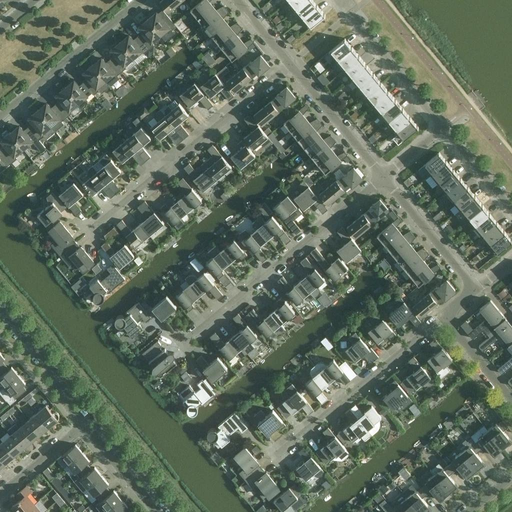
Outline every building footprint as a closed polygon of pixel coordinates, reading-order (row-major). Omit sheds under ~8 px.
[(182,0),(161,0),(160,2),(168,12),(182,0)] [(202,0),(190,10),(197,18),(213,6),(209,1),(210,0),(211,0),(202,0)] [(288,0),(287,2),(294,10),(306,0),(288,0)] [(306,0),(294,10),(301,19),(316,7),(310,0),(306,0)] [(197,18),(204,27),(226,9),(224,5),(218,8),(218,9),(217,10),(213,6),(197,18)] [(316,7),(301,19),(309,28),(324,16),(316,7)] [(204,27),(211,35),(227,22),(223,18),(224,16),(225,17),(229,12),(226,9),(204,27)] [(160,12),(160,11),(158,13),(157,12),(148,19),(147,19),(161,35),(169,28),(171,31),(177,26),(163,10),(160,12)] [(143,32),(138,36),(149,49),(154,45),(152,42),(161,35),(147,19),(147,20),(139,27),(143,32)] [(211,35),(218,43),(240,25),(237,22),(232,25),(232,26),(230,27),(227,22),(211,35)] [(218,43),(225,52),(240,39),(237,34),(238,33),(239,33),(243,28),(240,25),(218,43)] [(120,42),(133,58),(142,51),(144,53),(149,49),(138,36),(133,40),(129,35),(120,42)] [(240,39),(225,52),(232,60),(254,42),(251,39),(246,42),(244,43),(240,39)] [(329,52),(336,61),(351,49),(344,40),(329,52)] [(262,54),(271,47),(267,41),(258,49),(262,54)] [(115,55),(111,59),(122,72),(126,68),(128,71),(137,63),(133,58),(120,42),(111,50),(115,55)] [(336,61),(344,70),(358,58),(351,49),(336,61)] [(251,61),(243,68),(251,78),(258,72),(259,73),(269,64),(261,54),(252,62),(251,61)] [(93,64),(110,86),(119,79),(116,76),(122,72),(111,59),(106,62),(102,57),(93,65),(93,64)] [(344,70),(351,79),(366,67),(358,58),(344,70)] [(110,86),(93,64),(92,65),(93,65),(84,72),(88,78),(83,81),(94,95),(99,90),(101,93),(110,86)] [(351,79),(358,88),(373,75),(366,67),(351,79)] [(417,67),(413,70),(418,77),(422,74),(417,67)] [(251,78),(243,68),(226,82),(235,92),(251,78)] [(219,89),(229,100),(234,96),(215,73),(215,74),(209,79),(208,79),(204,74),(196,80),(211,97),(211,96),(217,91),(218,91),(218,90),(219,89)] [(358,88),(365,96),(380,84),(373,75),(358,88)] [(65,87),(78,103),(83,108),(85,106),(86,105),(88,103),(84,98),(87,96),(89,99),(94,95),(83,81),(79,85),(75,80),(66,87),(65,87)] [(198,98),(208,109),(213,105),(195,82),(194,83),(194,84),(188,89),(188,88),(187,89),(181,94),(180,95),(190,106),(190,105),(196,100),(197,100),(197,99),(198,98)] [(365,96),(373,105),(388,93),(380,84),(365,96)] [(278,95),(271,101),(279,111),(287,104),(286,104),(295,96),(287,86),(277,94),(278,95)] [(61,100),(56,104),(67,117),(72,113),(70,110),(78,103),(65,87),(65,88),(56,95),(61,100)] [(373,105),(380,114),(395,102),(388,93),(373,105)] [(279,111),(271,101),(254,115),(262,125),(279,111)] [(380,114),(387,123),(402,110),(395,102),(380,114)] [(38,110),(51,126),(60,119),(62,121),(67,117),(56,104),(51,108),(47,103),(38,110)] [(189,115),(179,103),(178,104),(179,105),(172,110),(169,105),(166,105),(160,110),(178,131),(184,139),(189,135),(179,122),(181,121),(182,121),(181,120),(188,115),(188,116),(189,115)] [(284,123),(291,131),(306,118),(302,114),(304,112),(305,113),(309,108),(306,105),(306,104),(284,123)] [(362,117),(368,112),(364,107),(358,112),(362,117)] [(33,123),(28,127),(39,140),(44,136),(42,133),(51,126),(38,110),(37,110),(38,111),(29,118),(33,123)] [(178,131),(160,110),(158,112),(157,113),(156,115),(156,117),(156,118),(157,120),(158,121),(157,121),(158,122),(152,127),(151,126),(151,127),(160,139),(161,138),(160,138),(167,132),(167,133),(168,132),(167,132),(169,131),(173,135),(178,131)] [(387,123),(395,132),(409,119),(402,110),(387,123)] [(244,137),(254,149),(254,148),(260,143),(261,143),(266,149),(273,143),(249,114),(244,119),(254,130),(252,132),(252,131),(251,132),(245,137),(244,137)] [(291,131),(298,140),(320,121),(317,118),(311,121),(312,122),(310,123),(306,118),(291,131)] [(409,119),(395,132),(402,141),(417,128),(409,119)] [(298,140),(305,148),(320,135),(316,131),(318,129),(322,125),(320,121),(298,140)] [(10,132),(10,133),(23,149),(32,142),(33,142),(41,152),(45,147),(28,127),(24,131),(20,126),(11,133),(10,132)] [(151,139),(141,127),(140,127),(141,128),(135,133),(134,133),(134,134),(128,139),(127,138),(140,154),(145,150),(141,145),(143,144),(143,145),(144,144),(143,144),(150,139),(151,139)] [(6,146),(1,149),(12,163),(17,158),(15,156),(23,149),(10,133),(2,141),(6,146)] [(305,148),(311,156),(333,138),(331,135),(325,138),(326,139),(324,140),(320,135),(305,148)] [(140,154),(127,138),(127,139),(121,145),(120,144),(120,145),(114,150),(113,150),(122,162),(123,161),(129,156),(130,156),(129,155),(131,154),(141,165),(146,161),(140,154)] [(311,156),(318,165),(334,152),(330,147),(331,146),(332,146),(336,141),(333,138),(311,156)] [(232,156),(231,156),(241,168),(241,167),(247,162),(248,162),(248,161),(254,156),(255,156),(242,140),(237,145),(241,149),(239,150),(238,150),(238,151),(232,156)] [(204,162),(203,162),(217,179),(218,179),(217,178),(224,173),(224,174),(225,173),(224,173),(231,167),(231,168),(232,167),(213,145),(208,149),(213,156),(211,157),(211,156),(210,157),(204,163),(204,162)] [(0,172),(12,163),(1,149),(0,150),(0,172)] [(334,152),(318,165),(326,173),(340,161),(348,155),(347,154),(347,155),(345,151),(339,154),(339,155),(338,156),(334,152)] [(93,165),(92,166),(116,194),(121,190),(111,178),(113,177),(113,178),(114,177),(120,171),(120,172),(121,171),(107,154),(99,160),(104,166),(98,171),(93,165)] [(423,166),(431,175),(445,163),(438,154),(423,166)] [(217,179),(203,162),(203,163),(204,163),(197,168),(196,168),(197,169),(195,170),(189,163),(184,168),(203,191),(204,190),(203,190),(210,185),(211,185),(210,184),(217,179)] [(431,175),(438,184),(453,172),(445,163),(431,175)] [(116,194),(92,166),(90,168),(89,169),(88,171),(88,173),(88,174),(89,176),(90,177),(90,178),(84,183),(83,183),(93,195),(93,194),(99,189),(100,189),(100,188),(101,187),(111,198),(116,194)] [(344,174),(336,180),(345,190),(351,184),(352,185),(362,177),(354,167),(345,174),(344,174)] [(438,184),(445,193),(460,180),(453,172),(438,184)] [(178,200),(188,212),(187,211),(194,206),(195,206),(194,205),(201,200),(201,201),(202,200),(183,178),(178,182),(187,193),(186,195),(185,194),(184,195),(185,195),(179,200),(178,200)] [(300,190),(300,191),(301,192),(301,193),(295,198),(295,197),(294,198),(304,210),(304,209),(310,203),(311,204),(311,203),(312,201),(316,206),(321,202),(304,180),(301,183),(300,184),(299,185),(299,186),(299,188),(300,190)] [(345,190),(336,180),(319,194),(328,204),(345,190)] [(445,193),(452,201),(467,189),(460,180),(445,193)] [(81,210),(74,201),(75,200),(76,201),(77,200),(76,199),(82,194),(83,195),(83,194),(74,183),(73,183),(74,184),(67,189),(67,188),(66,189),(67,189),(60,195),(60,194),(59,195),(76,215),(81,210)] [(452,201),(460,210),(475,198),(467,189),(452,201)] [(47,197),(49,205),(37,215),(46,225),(62,212),(61,211),(66,208),(53,192),(47,197)] [(283,219),(286,223),(296,234),(301,230),(293,220),(295,219),(295,220),(296,219),(295,219),(302,213),(302,214),(303,213),(288,195),(287,196),(281,201),(280,201),(281,202),(274,207),(274,206),(273,207),(283,219)] [(154,196),(147,202),(154,210),(160,204),(154,196)] [(371,208),(364,213),(372,223),(380,217),(379,216),(388,208),(380,198),(370,207),(371,208)] [(460,210),(467,219),(482,207),(475,198),(460,210)] [(188,212),(178,200),(177,200),(178,201),(172,206),(171,206),(171,207),(170,208),(166,204),(160,208),(178,229),(185,223),(181,218),(181,217),(187,212),(188,212)] [(140,223),(140,224),(150,235),(150,234),(156,229),(156,230),(157,229),(163,223),(163,224),(164,223),(154,212),(145,201),(138,207),(147,219),(141,224),(140,223)] [(269,207),(262,212),(267,217),(273,211),(269,207)] [(467,219),(474,228),(489,215),(482,207),(467,219)] [(433,217),(436,220),(443,214),(440,212),(433,217)] [(372,223),(364,213),(347,227),(355,237),(372,223)] [(474,228),(481,237),(496,224),(489,215),(474,228)] [(260,217),(253,222),(267,240),(268,239),(267,239),(274,234),(275,234),(274,233),(276,232),(280,236),(285,232),(282,228),(272,216),(271,217),(272,217),(265,222),(260,217)] [(377,235),(384,244),(399,231),(396,226),(397,225),(398,225),(402,221),(399,217),(377,235)] [(150,235),(140,224),(134,230),(133,229),(133,230),(132,231),(122,220),(117,224),(126,235),(136,247),(136,246),(142,241),(143,241),(143,240),(149,235),(150,235)] [(51,244),(61,255),(76,242),(72,237),(73,237),(60,221),(50,230),(57,239),(51,244)] [(267,240),(253,222),(258,229),(252,234),(251,233),(251,234),(245,229),(239,234),(262,262),(268,258),(258,246),(260,245),(260,246),(261,245),(260,244),(267,239),(267,240)] [(481,237),(489,245),(504,233),(496,224),(481,237)] [(337,250),(347,262),(347,261),(353,255),(354,256),(354,255),(360,250),(361,250),(342,227),(337,231),(347,243),(345,244),(344,244),(344,245),(338,250),(338,249),(337,250)] [(384,244),(391,252),(413,234),(410,231),(405,234),(403,236),(399,231),(384,244)] [(504,233),(489,245),(496,254),(511,242),(504,233)] [(391,252),(398,260),(413,248),(409,243),(411,241),(411,242),(416,237),(413,234),(391,252)] [(216,245),(215,245),(230,263),(230,262),(236,257),(237,257),(236,256),(238,255),(242,259),(247,255),(234,239),(233,240),(234,240),(228,246),(227,245),(227,246),(221,251),(216,245)] [(101,245),(102,247),(120,268),(121,268),(120,267),(126,262),(127,262),(127,261),(133,256),(134,257),(134,256),(125,244),(124,245),(118,251),(118,250),(117,251),(118,251),(116,252),(106,241),(101,245)] [(76,242),(61,255),(70,266),(76,261),(83,271),(94,262),(81,246),(80,247),(76,242)] [(230,263),(215,245),(208,251),(213,257),(213,258),(207,263),(206,262),(206,263),(219,278),(224,274),(220,270),(222,268),(222,269),(223,268),(229,263),(230,263)] [(398,260),(405,269),(427,251),(424,247),(418,250),(419,251),(417,252),(413,248),(398,260)] [(477,257),(482,264),(493,255),(488,248),(477,257)] [(405,269),(411,277),(427,264),(423,260),(425,258),(425,259),(429,254),(427,251),(405,269)] [(315,258),(334,280),(334,279),(340,274),(341,275),(341,274),(347,268),(348,269),(348,268),(339,257),(338,257),(338,258),(332,263),(332,262),(331,263),(330,265),(320,253),(315,258)] [(301,262),(306,269),(310,273),(309,274),(308,274),(307,274),(308,275),(302,280),(301,280),(315,297),(317,295),(318,294),(319,293),(319,292),(319,290),(319,289),(319,288),(318,287),(318,286),(318,285),(317,285),(324,280),(325,280),(315,268),(306,257),(301,262)] [(95,300),(96,301),(97,302),(99,302),(101,302),(102,301),(103,301),(104,300),(104,298),(105,297),(105,296),(104,295),(104,294),(103,293),(106,291),(108,293),(125,279),(113,264),(107,269),(111,273),(100,282),(98,279),(90,286),(95,293),(94,293),(94,295),(93,296),(93,297),(94,298),(94,299),(95,300)] [(427,264),(411,277),(419,286),(441,267),(440,267),(438,264),(432,267),(432,268),(431,269),(427,264)] [(225,270),(233,281),(239,276),(231,266),(225,270)] [(188,276),(185,278),(200,296),(200,295),(206,290),(207,290),(206,289),(208,288),(218,299),(223,295),(204,272),(203,273),(204,273),(198,278),(197,278),(195,276),(194,276),(193,275),(192,275),(190,275),(189,275),(188,276)] [(283,276),(278,281),(287,292),(296,303),(297,303),(296,302),(303,297),(303,298),(303,297),(304,298),(305,299),(306,299),(307,300),(308,300),(309,300),(310,300),(312,300),(312,299),(313,299),(315,297),(301,280),(300,280),(301,281),(295,286),(294,285),(293,286),(294,286),(292,288),(283,276)] [(200,296),(185,278),(190,285),(184,290),(183,289),(183,290),(177,296),(176,295),(176,296),(186,307),(189,311),(194,307),(190,302),(192,301),(192,302),(193,301),(199,295),(199,296),(200,296)] [(437,286),(429,292),(438,303),(444,297),(445,298),(455,289),(447,279),(438,287),(437,286)] [(499,294),(502,298),(507,294),(503,290),(499,294)] [(323,303),(324,304),(326,305),(332,300),(331,299),(327,294),(325,292),(318,298),(320,300),(322,303),(323,303)] [(438,303),(429,292),(412,306),(421,317),(438,303)] [(152,307),(157,313),(165,323),(171,318),(167,314),(168,312),(169,313),(170,313),(169,312),(175,307),(176,307),(167,295),(166,296),(167,296),(160,301),(159,301),(160,302),(153,307),(152,307)] [(390,313),(399,325),(400,324),(406,319),(407,319),(406,318),(408,317),(416,326),(421,322),(417,317),(399,296),(397,298),(392,302),(397,307),(396,307),(397,308),(391,313),(390,313)] [(271,312),(271,313),(285,330),(286,330),(280,324),(287,318),(287,319),(288,318),(287,318),(294,313),(295,313),(285,301),(282,297),(276,301),(280,306),(279,307),(278,307),(277,307),(278,308),(272,313),(271,312)] [(486,333),(506,317),(505,317),(490,300),(480,309),(488,318),(468,334),(469,334),(472,338),(473,338),(484,329),(486,333)] [(119,327),(121,327),(123,327),(124,326),(128,331),(127,332),(132,339),(143,329),(137,322),(142,318),(146,322),(152,318),(139,302),(126,313),(128,316),(125,318),(124,317),(123,317),(122,316),(121,316),(119,316),(118,317),(117,317),(116,318),(115,320),(115,321),(115,322),(116,324),(116,325),(118,326),(119,327)] [(285,330),(271,313),(265,319),(264,318),(264,319),(262,321),(253,309),(248,313),(266,336),(267,336),(267,335),(273,330),(274,330),(275,331),(276,332),(278,333),(279,333),(281,333),(283,332),(285,330)] [(233,336),(247,353),(254,347),(250,342),(250,341),(256,336),(257,336),(238,313),(233,318),(242,329),(241,330),(240,330),(240,331),(234,336),(233,336)] [(368,331),(378,342),(379,342),(378,341),(385,336),(385,337),(386,336),(385,336),(387,334),(390,339),(396,334),(378,313),(376,315),(371,319),(376,325),(375,325),(376,326),(369,331),(369,330),(368,331)] [(508,344),(509,344),(511,341),(511,325),(505,318),(506,317),(486,333),(486,334),(487,333),(489,337),(479,345),(479,346),(482,350),(482,351),(501,335),(509,344),(508,344)] [(247,353),(233,336),(233,337),(227,342),(226,341),(226,342),(225,344),(215,332),(210,337),(228,359),(229,359),(229,358),(235,353),(235,354),(236,353),(240,359),(247,353)] [(369,349),(355,332),(353,334),(348,338),(353,344),(352,344),(353,344),(347,350),(346,349),(346,350),(355,361),(356,361),(355,360),(362,355),(362,356),(363,355),(362,354),(364,353),(372,362),(379,357),(371,347),(369,349)] [(428,359),(437,370),(436,371),(442,378),(450,372),(445,365),(445,364),(451,359),(451,360),(452,359),(435,339),(430,343),(437,352),(436,354),(435,353),(435,354),(429,359),(428,359)] [(133,345),(139,351),(144,346),(138,340),(133,345)] [(147,359),(148,358),(149,356),(152,359),(149,362),(150,362),(152,364),(154,366),(153,367),(153,368),(153,369),(153,371),(154,371),(155,371),(157,371),(158,371),(159,373),(161,375),(160,376),(161,376),(177,363),(177,362),(176,363),(173,359),(174,358),(175,356),(175,354),(175,353),(173,352),(171,352),(169,352),(169,353),(168,353),(165,349),(165,348),(162,351),(160,348),(163,346),(162,345),(162,346),(158,341),(159,341),(158,340),(142,354),(143,354),(147,358),(146,359),(147,359)] [(511,341),(509,344),(509,345),(509,344),(511,347),(511,356),(497,369),(498,369),(501,373),(502,373),(511,365),(511,341)] [(374,350),(383,358),(387,352),(378,345),(374,350)] [(196,360),(200,365),(203,369),(213,380),(213,379),(219,374),(220,375),(220,374),(226,368),(227,369),(227,368),(218,357),(217,357),(217,358),(211,363),(211,362),(210,363),(211,364),(209,365),(201,355),(196,360)] [(414,356),(408,361),(416,370),(415,371),(414,371),(413,371),(414,372),(408,377),(407,376),(406,377),(416,389),(417,388),(416,388),(423,382),(423,383),(425,384),(426,385),(428,385),(429,385),(431,385),(433,384),(433,385),(435,382),(414,356)] [(317,364),(315,366),(329,383),(329,382),(335,377),(336,378),(336,377),(336,376),(337,375),(345,384),(350,380),(334,360),(333,360),(333,361),(327,366),(327,365),(326,366),(325,364),(324,364),(323,363),(321,363),(319,363),(317,364)] [(329,383),(315,366),(312,368),(311,369),(311,371),(311,373),(311,374),(312,376),(312,377),(313,378),(306,383),(305,383),(315,395),(322,403),(327,399),(320,390),(321,388),(322,389),(322,388),(328,383),(329,383)] [(7,371),(4,367),(0,369),(0,388),(1,390),(19,375),(12,367),(11,367),(7,371)] [(26,384),(19,375),(1,390),(0,390),(0,391),(10,404),(16,400),(16,399),(24,392),(21,387),(25,384),(26,384)] [(188,412),(189,413),(190,414),(192,414),(194,414),(196,413),(197,412),(198,411),(198,409),(198,408),(198,407),(198,406),(197,405),(200,403),(202,405),(215,394),(211,390),(216,386),(209,377),(204,381),(202,379),(197,384),(200,388),(195,392),(190,385),(178,394),(184,401),(185,400),(189,404),(188,405),(188,406),(187,408),(187,409),(187,410),(188,411),(188,412)] [(384,395),(384,396),(393,408),(394,407),(400,401),(400,402),(401,402),(405,407),(413,401),(395,380),(390,384),(393,389),(392,390),(391,390),(391,391),(385,396),(384,395)] [(314,410),(307,401),(292,384),(285,390),(290,396),(289,396),(290,397),(284,402),(283,401),(283,402),(292,414),(293,413),(293,412),(299,407),(299,408),(300,407),(299,407),(301,405),(309,415),(314,410)] [(33,396),(30,392),(24,397),(27,401),(33,396)] [(27,401),(24,397),(18,402),(21,406),(27,401)] [(46,405),(37,413),(48,426),(52,423),(53,424),(56,421),(58,420),(59,419),(59,418),(59,417),(59,416),(59,415),(59,414),(58,413),(57,412),(56,412),(55,412),(54,412),(53,412),(52,412),(47,406),(46,405)] [(355,405),(350,409),(372,435),(377,431),(378,430),(379,428),(380,427),(380,425),(380,423),(380,422),(380,420),(379,419),(380,418),(381,418),(381,417),(372,406),(371,406),(371,407),(365,412),(365,411),(364,412),(365,413),(363,414),(355,405)] [(16,410),(13,407),(7,412),(9,415),(16,410)] [(372,435),(350,409),(345,413),(353,422),(351,424),(351,423),(350,423),(351,424),(344,429),(343,429),(349,436),(342,442),(346,446),(352,440),(353,441),(354,440),(353,440),(360,435),(365,441),(369,437),(370,437),(372,435)] [(261,410),(254,416),(268,434),(269,433),(268,432),(275,427),(275,428),(276,427),(275,427),(277,425),(281,430),(286,425),(273,410),(272,410),(273,411),(266,416),(261,410)] [(9,415),(7,412),(1,417),(4,420),(9,415)] [(213,440),(214,440),(215,440),(216,439),(222,446),(230,439),(228,436),(238,427),(242,432),(248,427),(235,412),(218,426),(220,429),(217,431),(216,430),(215,430),(214,429),(213,429),(212,429),(210,430),(209,430),(208,431),(208,433),(207,434),(207,436),(208,438),(210,439),(211,440),(213,440)] [(48,426),(37,413),(28,420),(40,434),(42,433),(45,430),(44,429),(48,426)] [(40,434),(28,420),(20,427),(30,440),(34,437),(35,438),(38,436),(39,436),(40,434)] [(496,423),(488,430),(503,448),(509,444),(508,444),(511,441),(503,431),(508,427),(502,420),(497,424),(496,423)] [(30,440),(20,427),(16,423),(7,430),(11,435),(23,449),(24,448),(24,447),(27,445),(26,443),(30,440)] [(323,432),(327,436),(330,441),(329,442),(328,442),(328,443),(322,448),(321,447),(321,448),(330,460),(331,459),(332,457),(334,459),(343,461),(351,454),(329,428),(323,432)] [(503,448),(488,430),(482,435),(479,437),(480,439),(475,443),(481,449),(486,445),(492,453),(492,452),(494,455),(497,453),(503,448)] [(23,449),(11,435),(2,442),(13,455),(17,452),(18,453),(21,450),(23,449)] [(457,447),(461,452),(476,471),(482,466),(481,466),(484,464),(482,461),(476,453),(481,449),(475,443),(472,438),(468,441),(466,440),(457,447)] [(13,455),(2,442),(0,443),(0,457),(5,464),(7,462),(10,459),(9,458),(13,455)] [(75,444),(75,445),(62,456),(61,456),(68,464),(83,452),(76,444),(75,444)] [(239,473),(246,481),(262,468),(258,463),(259,462),(246,447),(230,460),(230,461),(231,460),(235,463),(236,464),(237,464),(238,464),(239,464),(240,464),(241,463),(242,463),(245,468),(239,473)] [(323,476),(325,473),(311,456),(304,448),(299,452),(306,461),(305,462),(304,462),(303,462),(304,463),(298,468),(297,467),(297,468),(306,480),(307,479),(306,479),(313,473),(313,474),(315,475),(316,476),(318,476),(319,476),(321,476),(323,475),(323,476)] [(90,461),(83,452),(68,464),(75,473),(76,472),(78,476),(87,468),(85,465),(89,461),(90,461)] [(476,471),(461,452),(455,457),(452,459),(453,461),(448,465),(454,472),(459,468),(465,475),(467,478),(470,475),(476,471)] [(442,468),(434,475),(449,493),(457,486),(455,483),(449,476),(454,472),(448,465),(443,469),(442,468)] [(55,476),(48,467),(43,471),(51,480),(55,476)] [(90,471),(87,468),(78,476),(73,480),(83,492),(87,487),(102,476),(95,467),(94,468),(95,468),(90,471)] [(262,468),(246,481),(253,489),(259,484),(263,488),(262,489),(263,489),(262,490),(261,491),(261,492),(261,493),(261,494),(261,495),(264,499),(263,500),(264,501),(279,487),(266,472),(262,468)] [(426,483),(421,487),(427,494),(432,490),(438,497),(440,500),(449,493),(434,475),(425,482),(426,483)] [(109,484),(102,476),(87,487),(94,496),(95,496),(97,499),(107,491),(104,488),(108,484),(109,484)] [(308,500),(308,499),(295,484),(290,488),(289,487),(274,500),(282,511),(290,504),(295,510),(308,500)] [(417,491),(412,485),(403,493),(418,511),(426,511),(427,511),(430,508),(428,506),(428,505),(422,498),(427,494),(421,487),(417,491)] [(15,511),(24,511),(35,504),(27,495),(31,491),(27,486),(16,494),(20,499),(13,506),(17,510),(15,511)] [(66,487),(60,492),(69,503),(75,498),(66,487)] [(109,494),(107,491),(97,499),(100,502),(96,505),(96,507),(100,511),(104,511),(107,511),(121,499),(114,490),(113,491),(114,491),(109,494)] [(61,498),(57,493),(52,496),(56,501),(61,498)] [(418,511),(403,493),(394,500),(395,501),(390,505),(394,510),(396,511),(418,511)] [(65,503),(61,498),(56,501),(61,507),(65,503)] [(128,507),(121,499),(107,511),(123,511),(127,507),(127,508),(128,507)]
